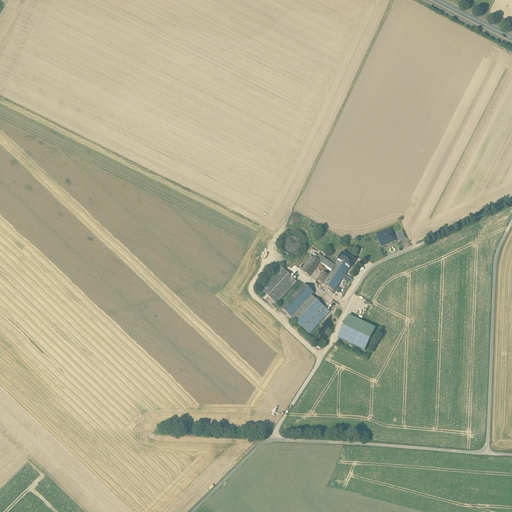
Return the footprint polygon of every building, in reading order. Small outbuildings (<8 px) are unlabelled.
[(390,229),(377,235),(379,239),(380,239),(383,246),(395,241),(390,229)] [(402,231),(396,234),(399,242),(406,239),(402,231)] [(300,250),(301,246),(300,243),(298,240),(295,238),(292,237),(288,238),(285,240),(283,243),(283,247),(283,250),(285,253),(288,255),(292,256),(295,255),(298,253),(300,250)] [(354,261),(342,253),(336,262),(337,262),(348,269),(349,269),(354,261)] [(335,266),(318,254),(315,258),(320,261),(320,262),(332,270),(335,266)] [(311,255),(300,270),(303,272),(313,256),(311,255)] [(313,256),(303,272),(310,276),(320,262),(320,261),(315,258),(313,256)] [(329,276),(323,284),(334,292),(342,278),(344,275),(348,269),(337,262),(335,266),(332,270),(329,276)] [(297,282),(281,268),(261,289),(276,304),(297,282)] [(329,276),(323,272),(317,281),(323,284),(329,276)] [(352,280),(344,275),(342,278),(350,283),(352,280)] [(304,285),(281,309),(291,318),(312,296),(314,293),(304,285)] [(312,296),(291,318),(309,335),(330,313),(312,296)] [(376,329),(349,316),(338,338),(365,352),(376,329)]
